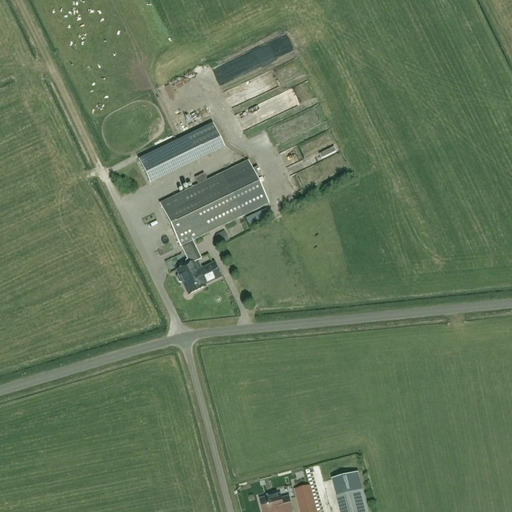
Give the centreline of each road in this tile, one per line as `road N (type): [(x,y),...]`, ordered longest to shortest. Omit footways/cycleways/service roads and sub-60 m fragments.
road 1 (track): [(19,0),(184,338)]
road 2 (tertiary): [(511,304),(184,338)]
road 3 (tertiary): [(184,338),(0,396)]
road 4 (unclassified): [(231,511),(184,338)]
